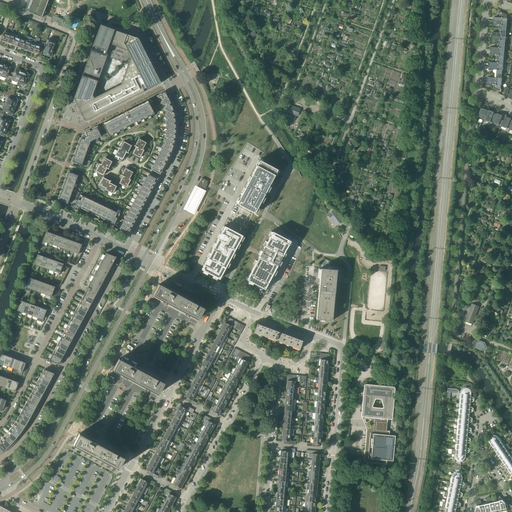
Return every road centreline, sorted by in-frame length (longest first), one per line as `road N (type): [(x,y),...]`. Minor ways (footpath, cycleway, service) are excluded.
road 1 (secondary): [(5,488),(57,437),(150,262)]
road 2 (secondary): [(143,258),(49,434),(0,481)]
road 3 (unclassified): [(106,511),(220,297)]
road 4 (secondary): [(150,262),(201,156),(202,116),(186,78)]
road 5 (secondary): [(186,78),(196,144),(143,258)]
road 6 (residential): [(124,250),(179,144),(167,85)]
road 7 (residential): [(182,511),(265,356)]
road 8 (residential): [(100,238),(35,361)]
road 9 (residential): [(333,450),(341,347),(311,335)]
road 10 (residential): [(47,118),(77,130),(167,85)]
road 11 (residential): [(511,106),(477,92),(485,0)]
road 12 (residential): [(43,68),(0,183)]
